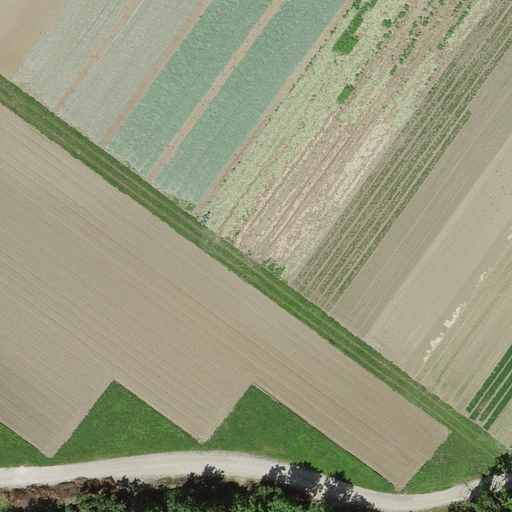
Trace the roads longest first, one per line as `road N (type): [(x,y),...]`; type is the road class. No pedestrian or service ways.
road 1 (track): [(351,499),(272,469),(201,460),(0,480)]
road 2 (track): [(511,478),(425,505),(351,499)]
